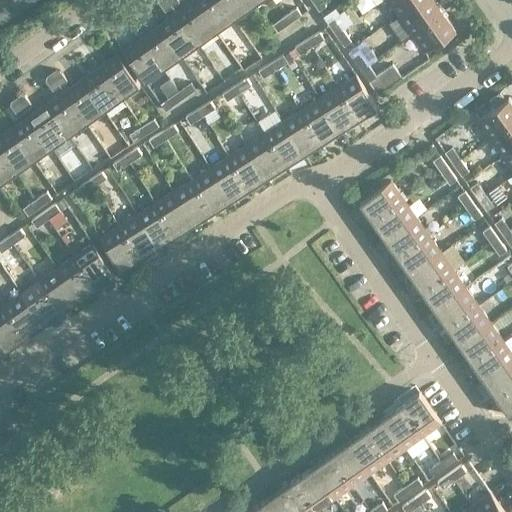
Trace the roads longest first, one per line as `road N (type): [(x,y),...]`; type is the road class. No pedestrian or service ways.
road 1 (residential): [(0,383),(177,255),(314,184)]
road 2 (residential): [(435,356),(222,511)]
road 3 (residential): [(314,184),(511,42)]
road 4 (residential): [(435,356),(314,184)]
road 5 (residential): [(511,465),(435,356)]
